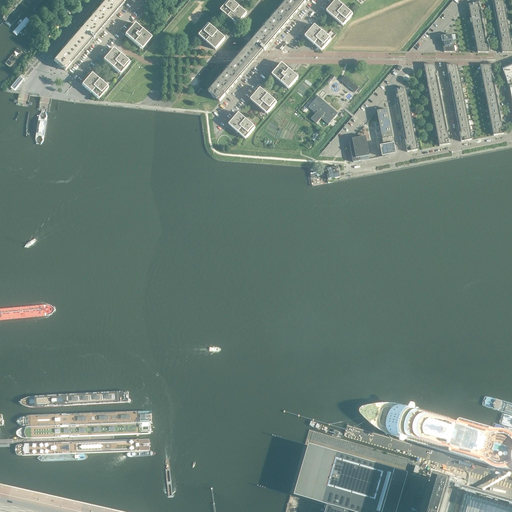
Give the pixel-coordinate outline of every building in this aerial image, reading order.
[(32,13),(32,14),(32,15),(33,15),(34,15),(35,14),(36,13),(37,12),(47,0),(41,0),(34,9),(32,10),(32,12),(32,13)] [(102,28),(109,20),(107,18),(108,18),(108,17),(109,17),(110,18),(118,10),(116,8),(117,8),(117,7),(119,8),(126,0),(125,0),(106,0),(104,3),(102,5),(95,13),(93,15),(87,22),(85,25),(80,30),(61,52),(54,61),(65,71),(65,70),(71,64),(69,63),(87,43),(90,39),(91,38),(93,40),(95,38),(94,37),(101,29),(99,28),(100,27),(101,26),(102,28)] [(235,3),(231,0),(230,2),(229,1),(222,9),(223,10),(222,12),(226,15),(226,16),(229,18),(237,25),(247,14),(238,6),(237,5),(235,3)] [(287,0),(252,42),(249,45),(251,47),(249,49),(252,51),(253,51),(254,50),(256,52),(258,49),(260,50),(261,49),(262,50),(263,50),(264,51),(265,50),(266,50),(265,49),(281,31),(307,0),(287,0)] [(511,53),(511,46),(506,15),(503,0),(491,0),(502,53),(511,53)] [(353,15),(348,11),(336,1),(326,12),(343,26),(353,15)] [(489,53),(479,3),(468,5),(478,53),(489,53)] [(18,8),(4,23),(10,28),(23,13),(18,8)] [(17,34),(19,32),(30,21),(30,20),(30,19),(31,18),(31,17),(31,16),(30,16),(29,16),(28,17),(27,17),(27,18),(16,29),(14,31),(15,33),(17,34)] [(143,48),(150,40),(148,39),(150,37),(147,34),(146,33),(135,24),(125,35),(136,45),(140,48),(141,47),(143,48)] [(209,24),(200,34),(202,35),(200,37),(203,40),(204,40),(215,50),(225,39),(216,31),(215,30),(213,28),(209,24)] [(331,40),(327,36),(315,26),(305,37),(321,51),(331,40)] [(60,51),(61,52),(80,30),(79,29),(60,51)] [(233,63),(249,45),(252,42),(250,41),(242,50),(239,54),(237,57),(234,59),(232,62),(232,63),(233,64),(233,63)] [(69,63),(71,64),(88,44),(87,44),(87,43),(69,63)] [(251,63),(262,50),(261,49),(260,50),(258,49),(256,52),(254,50),(253,51),(252,51),(249,49),(251,47),(249,45),(233,63),(234,64),(238,67),(237,68),(243,73),(250,64),(251,63)] [(4,64),(10,68),(22,53),(17,49),(4,64)] [(121,73),(128,65),(127,64),(128,62),(126,60),(124,58),(120,55),(113,49),(103,60),(115,71),(118,73),(120,72),(121,73)] [(241,75),(242,76),(254,63),(259,57),(261,54),(264,51),(263,50),(262,50),(251,63),(250,64),(243,73),(241,75)] [(234,64),(233,63),(233,64),(208,92),(220,102),(225,96),(224,94),(225,93),(227,94),(234,86),(232,85),(234,83),(235,84),(242,76),(241,75),(243,73),(237,68),(238,67),(234,64)] [(298,78),(294,74),(282,64),(272,75),(289,89),(298,78)] [(450,144),(435,65),(424,65),(439,146),(450,144)] [(472,140),(464,99),(458,65),(446,65),(461,142),(472,140)] [(504,134),(497,98),(491,66),(480,66),(493,136),(504,134)] [(511,66),(505,69),(505,70),(503,71),(507,81),(511,105),(511,66)] [(82,85),(97,98),(98,97),(100,98),(100,97),(108,88),(104,84),(103,83),(91,74),(82,85)] [(20,76),(10,88),(12,89),(15,92),(20,86),(25,80),(20,76)] [(361,90),(345,76),(341,81),(355,93),(357,90),(359,92),(361,90)] [(418,150),(411,118),(406,88),(395,90),(407,152),(418,150)] [(277,103),(272,99),(260,89),(250,100),(261,109),(267,114),(277,103)] [(338,114),(318,96),(308,107),(316,114),(311,119),(316,124),(321,118),(328,125),(338,114)] [(396,154),(390,125),(387,109),(377,111),(383,146),(380,146),(382,157),(396,154)] [(255,128),(250,124),(239,114),(229,125),(245,139),(255,128)] [(369,156),(366,137),(352,140),(353,143),(349,143),(352,158),(353,163),(361,161),(360,158),(369,156)] [(340,178),(338,170),(338,168),(336,168),(336,167),(336,168),(332,168),(327,169),(328,175),(329,177),(329,179),(334,179),(340,178)] [(451,511),(458,491),(429,482),(429,480),(330,452),(328,457),(324,455),(312,496),(316,497),(316,500),(315,502),(347,511),(451,511)] [(511,511),(511,506),(442,487),(435,511),(511,511)]
